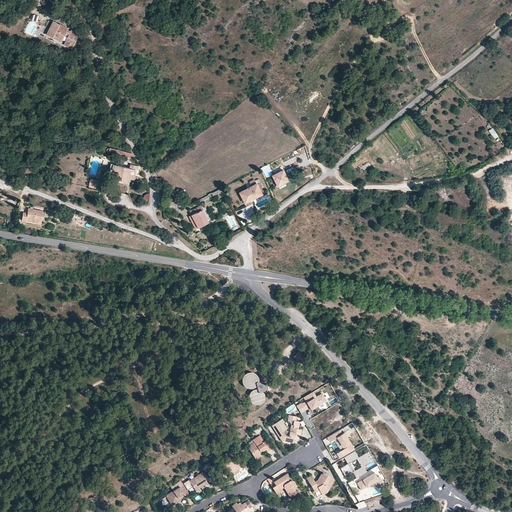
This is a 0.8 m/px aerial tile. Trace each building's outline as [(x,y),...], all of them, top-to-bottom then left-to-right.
[(54,21),(47,35),(54,38),(55,36),(63,41),(66,35),(69,37),(66,43),(70,46),(76,34),(60,26),(61,25),(54,21)] [(488,130),(494,139),(498,136),(492,127),(488,130)] [(365,163),(357,168),(360,172),(368,167),(365,163)] [(130,171),(115,168),(114,174),(119,175),(117,185),(125,187),(127,180),(131,181),(134,182),(135,172),(138,172),(138,168),(131,166),(130,171)] [(282,169),(272,174),(277,184),(287,179),(282,169)] [(93,179),(91,187),(99,188),(101,181),(93,179)] [(256,181),(238,191),(243,202),(262,193),(256,181)] [(260,199),(254,201),(257,208),(263,206),(260,199)] [(200,203),(189,209),(198,226),(208,221),(201,208),(202,207),(200,203)] [(42,220),(44,212),(28,209),(27,215),(23,214),(22,220),(26,221),(27,218),(42,220)] [(198,226),(189,209),(187,210),(196,227),(198,226)] [(241,224),(249,222),(246,215),(239,218),(241,224)] [(300,351),(294,357),(300,363),(306,357),(300,351)] [(257,387),(258,390),(254,390),(251,393),(250,396),(250,399),(252,403),(254,405),(258,405),(261,404),(264,402),(265,399),(265,395),(263,392),(266,389),(265,385),(259,382),(259,381),(259,378),(257,375),(254,374),(251,373),(248,374),(245,376),(243,379),(243,382),(244,385),(246,387),(248,389),(252,389),(255,389),(257,387)] [(315,396),(313,392),(302,398),(304,401),(297,405),(301,412),(310,407),(312,410),(327,402),(322,393),(315,396)] [(282,420),(274,424),(278,429),(275,430),(279,436),(283,434),(287,439),(292,440),(295,440),(295,437),(298,438),(300,436),(301,426),(299,426),(300,421),(296,420),(296,417),(289,415),(288,420),(292,425),(295,426),(292,435),(290,434),(285,427),(286,425),(282,420)] [(355,449),(346,433),(338,438),(344,449),(337,454),(339,458),(355,449)] [(283,434),(279,436),(283,442),(292,442),(292,440),(287,439),(283,434)] [(254,443),(250,446),(253,452),(252,453),(255,458),(260,455),(258,451),(257,449),(261,447),(262,449),(266,446),(268,450),(272,448),(267,442),(264,444),(259,437),(253,441),(254,443)] [(372,462),(367,453),(359,457),(355,451),(345,457),(348,464),(350,463),(357,459),(362,467),(354,472),(353,472),(357,479),(367,472),(364,466),(372,462)] [(228,460),(220,465),(227,475),(240,468),(234,458),(228,461),(228,460)] [(353,472),(354,472),(350,463),(348,464),(341,468),(345,477),(353,472)] [(207,478),(203,472),(188,482),(193,490),(209,480),(211,483),(214,481),(210,475),(207,478)] [(280,492),(278,489),(283,486),(285,489),(287,487),(290,492),(288,493),(291,499),(293,499),(301,494),(301,491),(295,481),(292,481),(287,473),(273,482),(275,485),(272,487),(276,494),(280,492)] [(375,473),(357,483),(362,491),(367,488),(368,488),(377,483),(379,485),(383,483),(380,476),(377,478),(375,473)] [(323,495),(327,493),(325,491),(327,487),(329,489),(335,479),(325,474),(321,474),(318,480),(319,482),(317,484),(315,482),(311,476),(307,478),(315,492),(317,496),(321,494),(323,495)] [(189,494),(184,485),(165,496),(171,506),(177,503),(176,502),(178,500),(180,499),(189,494)] [(248,500),(242,504),(244,507),(247,506),(251,511),(253,511),(256,510),(253,506),(252,507),(248,500)] [(236,511),(250,511),(251,511),(247,506),(244,507),(242,504),(241,502),(238,504),(237,502),(232,506),(236,511)]
